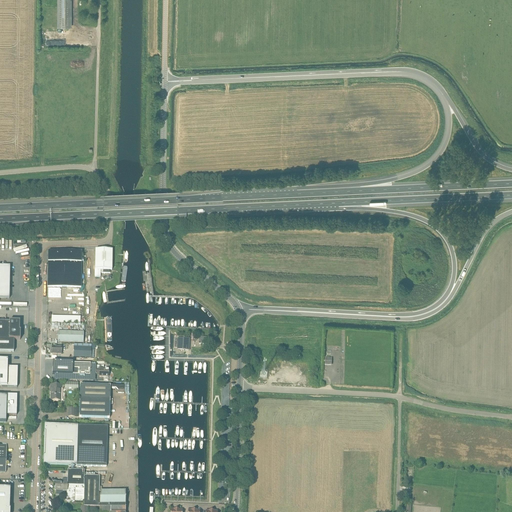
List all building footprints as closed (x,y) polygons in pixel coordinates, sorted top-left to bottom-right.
[(57,0),(57,28),(64,28),(69,28),(69,0),(57,0)] [(103,272),(109,272),(109,270),(112,270),(112,250),(95,250),(95,255),(95,264),(95,269),(95,276),(100,276),(100,270),(103,270),(103,272)] [(85,281),(81,281),(82,252),(64,251),(48,251),(48,287),(81,287),(81,284),(85,285),(85,281)] [(0,298),(9,299),(10,285),(9,285),(9,268),(10,268),(10,266),(9,266),(9,267),(0,267),(0,298)] [(75,299),(84,300),(85,290),(79,290),(79,295),(75,295),(75,299)] [(75,303),(75,310),(84,310),(84,302),(77,302),(77,303),(75,303)] [(0,351),(14,352),(14,340),(20,340),(20,335),(20,331),(19,331),(20,322),(9,321),(9,322),(8,322),(0,321),(0,351)] [(84,332),(63,332),(58,331),(58,342),(83,342),(84,332)] [(183,338),(183,339),(180,339),(179,339),(178,340),(178,348),(179,349),(183,349),(183,350),(189,350),(190,338),(183,338)] [(94,348),(91,348),(74,347),(73,357),(91,358),(94,358),(94,348)] [(16,375),(17,375),(18,368),(7,367),(8,360),(0,359),(0,386),(1,386),(1,387),(17,388),(17,377),(16,377),(16,375)] [(95,365),(91,365),(91,363),(73,363),(72,375),(95,375),(95,365)] [(96,369),(95,374),(99,374),(99,377),(108,377),(109,369),(99,369),(96,369)] [(75,417),(104,418),(109,418),(110,385),(105,385),(80,384),(79,408),(75,408),(69,408),(69,416),(75,416),(75,417)] [(61,400),(61,390),(61,385),(51,385),(51,389),(52,389),(52,392),(51,392),(51,400),(56,400),(61,400)] [(124,385),(112,385),(112,389),(116,389),(118,391),(118,393),(124,393),(124,388),(124,385)] [(17,396),(7,395),(7,397),(0,396),(0,422),(6,423),(6,416),(16,416),(17,396)] [(43,465),(107,467),(108,426),(44,424),(43,465)] [(75,489),(84,489),(84,480),(84,475),(71,474),(71,479),(63,479),(63,483),(55,483),(55,491),(67,491),(67,497),(65,499),(69,503),(71,501),(73,503),(75,501),(75,489)] [(84,481),(84,489),(84,506),(89,506),(100,507),(100,510),(100,511),(125,511),(125,505),(125,491),(101,491),(101,497),(99,497),(100,476),(84,476),(84,481)] [(10,488),(0,487),(0,511),(10,511),(10,509),(10,488)]
